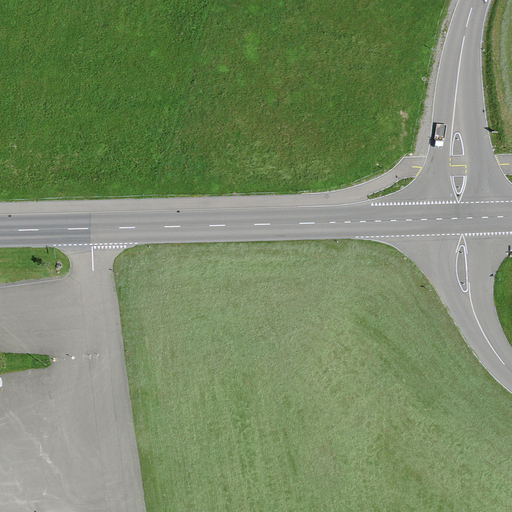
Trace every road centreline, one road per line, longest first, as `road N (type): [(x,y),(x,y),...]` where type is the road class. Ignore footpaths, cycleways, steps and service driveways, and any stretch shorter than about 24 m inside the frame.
road 1 (secondary): [(457,216),(0,230)]
road 2 (tertiary): [(474,0),(454,91),(457,216)]
road 3 (tertiary): [(511,375),(488,349),(465,298),(457,216)]
